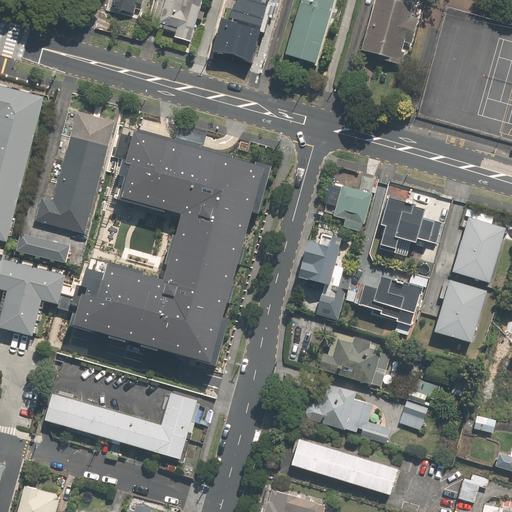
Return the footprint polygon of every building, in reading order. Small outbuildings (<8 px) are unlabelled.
[(108,0),(106,10),(138,19),(143,0),(108,0)] [(202,0),(166,0),(158,26),(176,31),(174,38),(190,42),(202,0)] [(256,67),(274,0),(252,0),(251,3),(240,0),(230,24),(222,22),(213,56),(256,67)] [(316,68),(335,0),(298,0),(282,59),(316,68)] [(420,2),(413,0),(376,0),(360,52),(400,65),(420,2)] [(67,299),(75,267),(0,247),(0,236),(12,240),(51,93),(0,80),(0,288),(2,282),(15,285),(5,321),(41,331),(50,295),(67,299)] [(116,118),(78,108),(54,197),(43,194),(36,218),(86,231),(116,118)] [(190,132),(187,141),(209,146),(211,138),(190,132)] [(231,141),(218,140),(216,159),(229,161),(231,141)] [(73,337),(215,376),(269,179),(145,145),(128,207),(185,223),(164,298),(89,278),(73,337)] [(371,197),(339,188),(330,220),(362,229),(371,197)] [(432,225),(420,222),(423,212),(383,201),(376,229),(382,231),(377,250),(394,255),(396,245),(413,250),(414,244),(426,247),(427,244),(436,246),(442,224),(433,221),(432,225)] [(504,231),(465,220),(449,278),(487,289),(504,231)] [(115,237),(98,234),(93,264),(101,266),(98,279),(156,293),(160,276),(110,264),(115,237)] [(315,315),(338,321),(351,275),(332,269),(339,242),(315,235),(301,284),(322,290),(315,315)] [(384,296),(387,285),(376,282),(373,293),(360,289),(354,310),(375,317),(374,319),(393,325),(392,328),(407,332),(418,294),(399,288),(395,300),(384,296)] [(485,294),(447,282),(430,337),(468,349),(485,294)] [(387,351),(333,336),(326,360),(320,358),(315,374),(339,380),(339,379),(376,390),(387,351)] [(511,358),(501,356),(484,414),(511,421),(511,358)] [(433,402),(439,387),(412,378),(406,396),(422,402),(423,398),(433,402)] [(388,430),(366,424),(371,404),(350,399),(351,394),(315,384),(304,421),(341,431),(362,436),(385,442),(388,430)] [(205,396),(174,387),(164,421),(57,390),(50,416),(188,456),(205,396)] [(426,409),(404,403),(398,426),(420,432),(426,409)] [(495,420),(472,416),(470,430),(492,434),(495,420)] [(402,464),(302,433),(294,459),(394,490),(402,464)] [(511,454),(497,450),(491,470),(511,476),(511,454)] [(0,505),(11,462),(0,459),(0,505)] [(485,490),(488,479),(470,474),(468,483),(462,481),(456,500),(473,505),(477,488),(485,490)] [(61,511),(67,493),(30,483),(21,511),(61,511)] [(261,511),(322,511),(324,507),(267,492),(261,511)]
